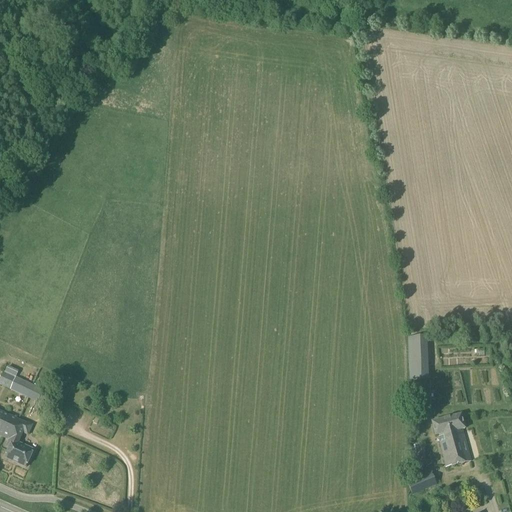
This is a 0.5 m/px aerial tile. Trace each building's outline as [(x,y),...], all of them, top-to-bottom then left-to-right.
[(429,370),(428,337),(408,338),(410,380),(429,379),(429,370)] [(0,385),(28,398),(33,387),(3,373),(0,379),(0,385)] [(33,387),(28,398),(39,404),(40,401),(50,406),(54,397),(44,392),(33,387)] [(0,436),(9,441),(18,421),(0,412),(0,436)] [(470,462),(462,430),(465,430),(461,416),(432,423),(435,436),(438,436),(446,468),(470,462)] [(18,421),(9,441),(6,448),(9,449),(5,459),(26,468),(33,451),(18,444),(23,434),(28,436),(32,426),(27,424),(26,425),(18,421)] [(423,467),(431,466),(430,453),(423,453),(422,447),(429,447),(429,443),(417,444),(417,461),(423,461),(423,467)] [(429,474),(424,476),(407,483),(413,496),(437,486),(431,473),(429,474)]
